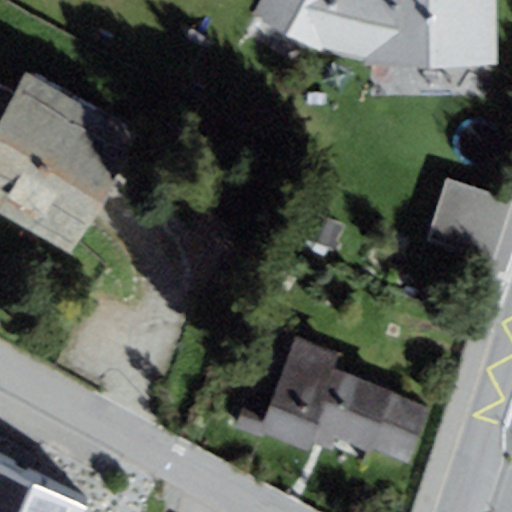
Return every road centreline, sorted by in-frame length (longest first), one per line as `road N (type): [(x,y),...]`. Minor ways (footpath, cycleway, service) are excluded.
road 1 (residential): [(278,511),(0,366)]
road 2 (tertiary): [(455,511),(511,335)]
